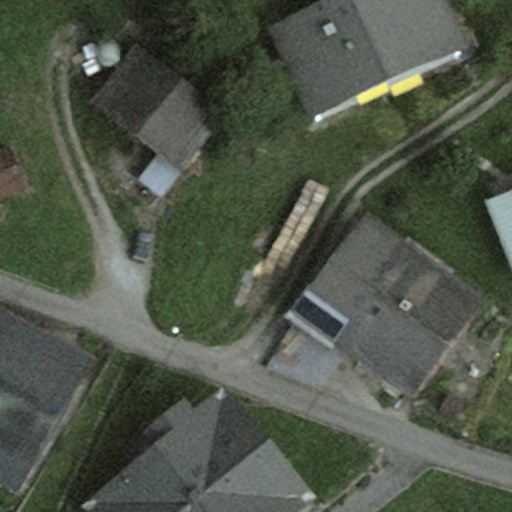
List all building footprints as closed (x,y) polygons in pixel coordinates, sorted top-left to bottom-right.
[(430,0),(355,0),(278,34),(316,122),(457,60),(430,0)] [(160,197),(215,123),(137,61),(100,106),(163,155),(141,182),(160,197)] [(7,158),(0,160),(0,196),(16,192),(7,158)] [(511,246),(511,202),(497,208),(511,246)] [(401,260),(351,223),(279,346),(324,364),(341,341),(404,388),(465,308),(437,287),(444,277),(408,250),(401,260)] [(74,376),(5,337),(0,344),(0,476),(13,484),(74,376)] [(280,511),(289,505),(221,420),(195,441),(183,425),(158,445),(171,461),(106,511),(280,511)]
